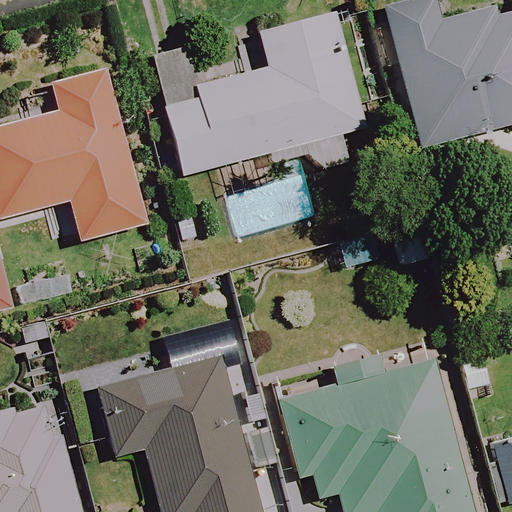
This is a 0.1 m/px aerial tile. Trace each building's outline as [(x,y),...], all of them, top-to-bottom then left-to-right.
[(511,14),(490,21),(488,12),(422,29),(385,39),(414,152),(511,127),(511,14)] [(191,107),(160,115),(177,181),(358,134),(328,19),(256,37),(265,73),(188,93),(191,107)] [(128,187),(98,75),(44,90),(51,115),(0,129),(0,223),(72,204),(76,217),(106,208),(102,194),(128,187)] [(0,316),(10,313),(0,275),(0,316)] [(273,511),(269,491),(251,495),(221,372),(235,369),(224,323),(156,340),(164,372),(92,390),(110,462),(139,455),(152,511),(273,511)] [(472,511),(430,366),(335,394),(333,388),(273,405),(303,505),(332,496),(336,511),(472,511)] [(0,511),(74,511),(48,408),(0,420),(0,511)] [(511,507),(511,437),(486,445),(503,510),(511,507)]
